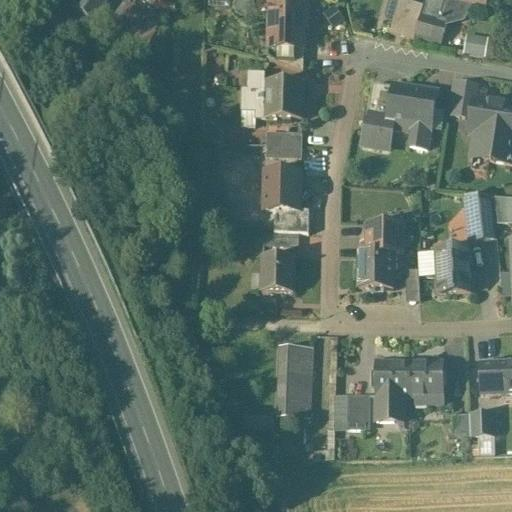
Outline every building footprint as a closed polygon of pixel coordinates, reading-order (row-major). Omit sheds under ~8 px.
[(95,0),(80,0),(72,12),(78,15),(91,25),(103,6),(95,0)] [(451,0),(425,0),(423,8),(421,17),(447,24),(447,25),(462,21),(470,6),(451,0)] [(487,0),(451,0),(470,6),(484,10),(487,0)] [(308,4),(270,3),(269,51),(303,52),(304,22),(307,22),(308,4)] [(423,8),(408,3),(401,26),(393,24),(389,35),(413,42),(414,39),(421,17),(423,8)] [(447,24),(421,17),(414,39),(441,46),(447,25),(447,24)] [(491,27),(471,24),(468,39),(489,42),(491,27)] [(303,52),(269,51),(268,63),(303,74),(303,52)] [(302,85),(263,84),(264,76),(248,75),(247,92),(242,92),(241,113),(256,114),(255,121),(302,123),(302,85)] [(393,91),(373,88),(369,111),(389,115),(393,91)] [(436,96),(394,89),(393,91),(389,115),(369,111),(364,137),(390,141),(392,132),(411,136),(409,150),(426,153),(430,132),(436,96)] [(511,136),(511,108),(475,102),(469,137),(475,138),(511,144),(511,142),(511,136)] [(227,111),(209,111),(209,132),(227,132),(227,111)] [(301,137),(266,136),(266,149),(301,149),(301,137)] [(511,144),(475,138),(472,156),(490,159),(489,165),(511,168),(511,141),(511,142),(511,144)] [(469,147),(443,143),(439,164),(466,169),(469,147)] [(301,149),(266,149),(265,161),(300,162),(301,149)] [(300,176),(265,175),(264,213),(274,213),(299,214),(299,212),(300,176)] [(492,200),(465,198),(469,244),(496,241),(495,227),(492,200)] [(511,201),(492,200),(495,227),(511,226),(511,201)] [(225,201),(208,202),(209,221),(225,221),(225,201)] [(299,214),(274,213),(274,237),(298,238),(308,238),(309,212),(299,212),(299,214)] [(402,229),(368,229),(367,254),(394,255),(394,256),(401,256),(402,229)] [(274,237),(263,236),(263,250),(297,251),(298,238),(274,237)] [(470,252),(435,253),(436,296),(472,295),(470,252)] [(367,254),(359,254),(358,292),(393,292),(394,256),(394,255),(367,254)] [(294,260),(262,259),(261,295),(293,296),(294,260)] [(422,260),(411,261),(411,292),(423,291),(422,260)] [(313,352),(280,351),(278,421),(311,422),(313,352)] [(511,365),(498,366),(499,397),(511,396),(511,365)] [(443,366),(409,367),(409,401),(425,401),(443,400),(443,366)] [(498,366),(480,367),(481,397),(499,397),(498,366)] [(409,367),(375,367),(375,401),(376,401),(376,425),(394,425),(393,401),(409,401),(409,367)] [(365,399),(348,399),(348,433),(365,433),(365,399)] [(443,400),(425,401),(425,409),(443,409),(443,400)] [(493,417),(469,418),(470,439),(494,438),(493,417)] [(469,418),(453,418),(454,441),(470,440),(470,439),(469,418)] [(273,431),(248,431),(248,452),(273,452),(273,431)]
